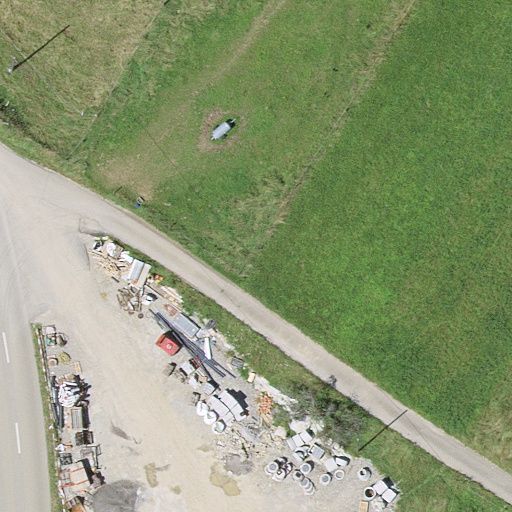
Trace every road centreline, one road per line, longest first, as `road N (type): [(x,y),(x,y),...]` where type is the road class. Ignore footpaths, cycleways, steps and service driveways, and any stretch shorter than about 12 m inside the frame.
road 1 (track): [(0,176),(24,176),(85,202),(511,488)]
road 2 (tertiary): [(19,511),(0,323)]
